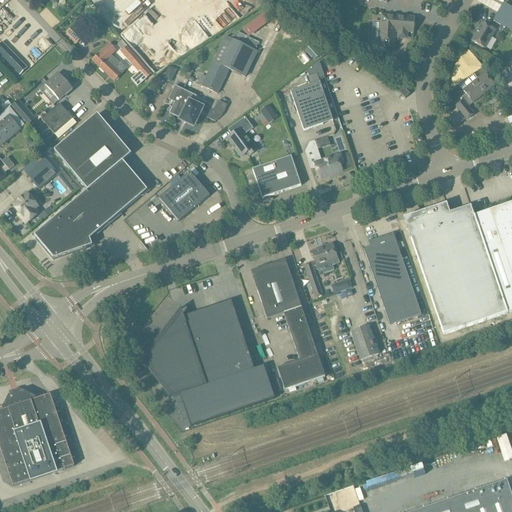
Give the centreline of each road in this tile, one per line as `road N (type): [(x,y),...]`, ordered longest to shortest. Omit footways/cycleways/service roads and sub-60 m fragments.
road 1 (residential): [(247,240),(217,165),(138,124),(58,41)]
road 2 (tertiary): [(247,240),(446,173)]
road 3 (residential): [(446,173),(423,83),(465,0)]
road 4 (tertiary): [(114,285),(247,240)]
road 5 (secondary): [(201,511),(116,404)]
